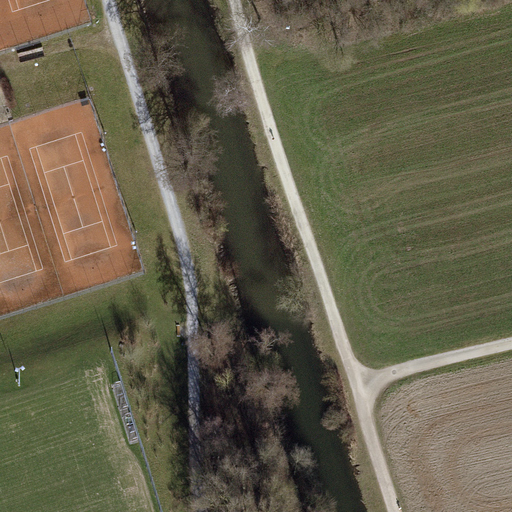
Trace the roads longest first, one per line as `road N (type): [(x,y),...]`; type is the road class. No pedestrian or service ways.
road 1 (track): [(234,0),(394,511)]
road 2 (track): [(200,511),(191,274),(109,0)]
road 3 (track): [(355,385),(511,343)]
